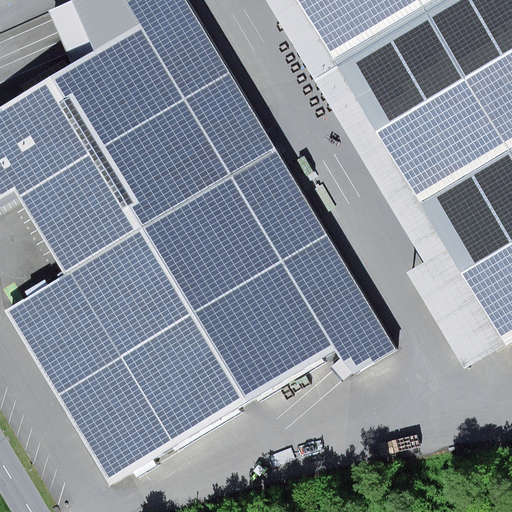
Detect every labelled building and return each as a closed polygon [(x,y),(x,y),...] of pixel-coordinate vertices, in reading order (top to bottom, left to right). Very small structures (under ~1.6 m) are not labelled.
[(279,152),(188,0),(156,0),(155,1),(154,0),(136,0),(132,3),(130,0),(86,0),(107,48),(85,61),(6,108),(46,175),(33,183),(84,268),(279,152)] [(107,48),(86,0),(79,0),(61,8),(85,61),(107,48)] [(325,43),(299,0),(264,0),(425,268),(408,279),(466,374),(508,348),(359,100),(342,109),(308,53),(325,43)] [(511,0),(299,0),(325,43),(308,53),(342,109),(359,100),(508,348),(511,346),(511,0)] [(46,175),(6,108),(0,112),(0,200),(1,202),(33,183),(46,175)] [(279,152),(84,268),(10,312),(114,485),(339,351),(343,358),(344,359),(356,372),(358,374),(398,350),(279,152)] [(356,372),(344,359),(335,367),(346,380),(356,372)]
